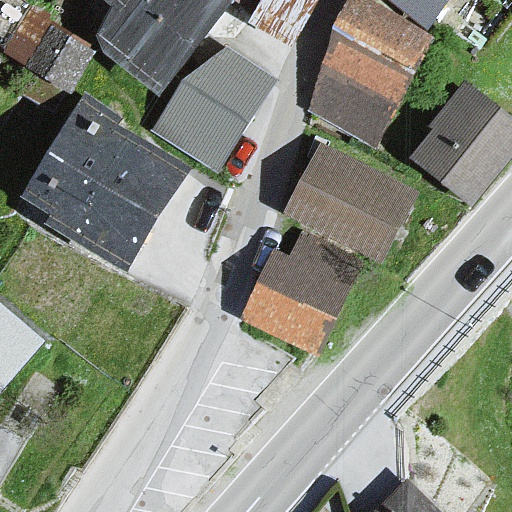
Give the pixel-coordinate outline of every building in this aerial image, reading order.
[(0,0),(0,55),(54,93),(85,47),(77,41),(16,0),(0,0)] [(78,36),(144,99),(227,0),(88,0),(98,8),(78,36)] [(303,0),(245,0),(232,19),(273,48),(306,1),(303,0)] [(337,0),(316,38),(300,105),(371,143),(423,35),(363,0),(337,0)] [(384,0),(415,24),(434,0),(384,0)] [(267,89),(206,42),(146,121),(207,167),(267,89)] [(511,146),(511,133),(452,85),(394,156),(461,210),(511,146)] [(178,176),(72,104),(0,207),(0,209),(105,282),(178,176)] [(273,215),(374,263),(409,190),(308,142),(273,215)] [(259,249),(224,329),(311,367),(346,287),(259,249)] [(0,313),(0,386),(37,346),(0,313)] [(355,511),(420,511),(390,480),(355,511)]
